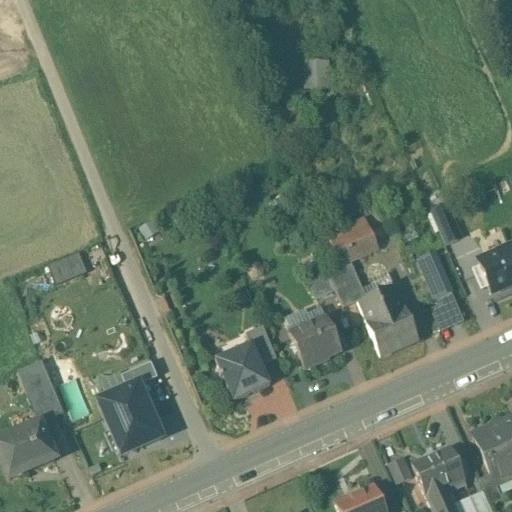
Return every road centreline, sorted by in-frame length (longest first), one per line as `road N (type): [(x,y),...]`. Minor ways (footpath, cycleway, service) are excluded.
road 1 (unclassified): [(214,475),(23,0)]
road 2 (secondary): [(511,346),(214,475)]
